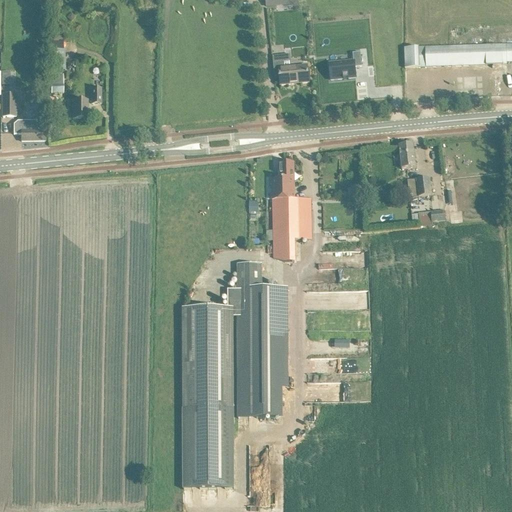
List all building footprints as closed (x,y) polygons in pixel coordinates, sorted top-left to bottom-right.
[(64,37),(51,37),(51,42),(47,42),(48,73),(65,72),(64,37)] [(511,63),(511,44),(404,49),(405,69),(507,65),(507,63),(511,63)] [(354,62),(330,65),(331,81),(355,79),(354,69),(362,68),(361,53),(353,54),(354,62)] [(282,56),(272,57),(275,78),(279,77),(280,86),(309,83),(307,66),(284,69),(282,56)] [(4,85),(13,85),(13,71),(4,72),(4,85)] [(52,95),(64,95),(63,75),(51,75),(52,95)] [(102,105),(101,89),(92,89),(92,105),(102,105)] [(16,117),(16,94),(3,94),(3,117),(16,117)] [(88,120),(88,102),(73,102),(73,120),(88,120)] [(14,135),(21,135),(21,142),(45,142),(45,131),(45,121),(26,121),(17,121),(13,125),(14,135)] [(413,145),(411,145),(399,146),(402,170),(416,169),(413,145)] [(273,180),(274,259),(297,258),(296,241),(295,200),(294,164),(280,164),(280,180),(273,180)] [(410,199),(422,198),(422,201),(432,200),(432,196),(429,179),(407,182),(410,199)] [(311,200),(295,200),(296,241),(312,240),(311,200)] [(419,214),(421,227),(433,226),(433,223),(446,221),(445,211),(419,214)] [(237,265),(238,289),(262,289),(262,264),(237,265)] [(238,309),(236,309),(182,309),(183,491),(235,490),(234,318),(238,318),(238,370),(288,369),(288,288),(262,289),(238,289),(238,309)]
